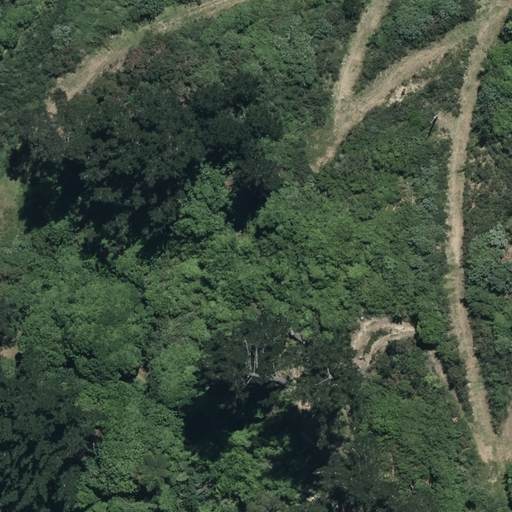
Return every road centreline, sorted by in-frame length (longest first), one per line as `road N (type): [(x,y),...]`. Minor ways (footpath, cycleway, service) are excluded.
road 1 (track): [(511,431),(487,429),(459,286),(457,113),(491,30),(483,17),(452,18),(401,78),(360,100),(347,90),(346,60),(389,0)]
road 2 (track): [(233,0),(72,83),(0,192)]
